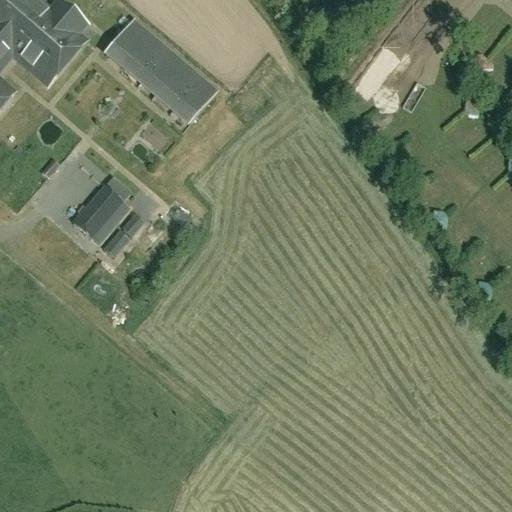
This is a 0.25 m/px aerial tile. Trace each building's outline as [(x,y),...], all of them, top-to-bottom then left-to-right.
[(84,28),(59,7),(50,16),(31,0),(0,0),(0,110),(12,96),(0,85),(0,70),(11,57),(48,88),(84,46),(76,38),(84,28)] [(336,0),(320,0),(326,36),(341,33),(336,0)] [(450,29),(415,0),(407,0),(399,10),(439,43),(450,29)] [(132,26),(122,38),(138,52),(148,40),(149,40),(132,26)] [(126,67),(143,81),(165,54),(149,40),(148,40),(138,52),(126,67)] [(182,68),(165,54),(143,81),(159,95),(182,69),(182,68)] [(408,100),(369,67),(357,81),(396,114),(408,100)] [(159,95),(176,109),(199,83),(182,69),(159,95)] [(193,124),(216,98),(199,83),(176,109),(193,124)] [(345,102),(359,116),(372,103),(358,89),(345,102)] [(61,126),(19,161),(40,185),(82,150),(61,126)] [(103,189),(72,227),(92,243),(123,205),(103,189)] [(140,215),(108,251),(119,261),(152,225),(140,215)]
